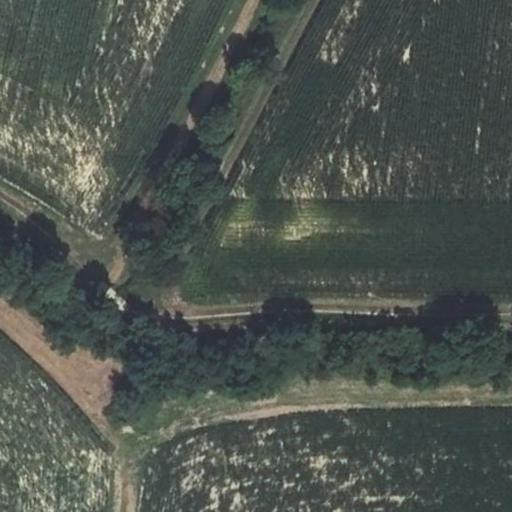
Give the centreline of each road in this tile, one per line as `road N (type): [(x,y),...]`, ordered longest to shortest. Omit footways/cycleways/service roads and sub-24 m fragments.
road 1 (track): [(127,306),(511,314)]
road 2 (track): [(140,310),(308,0)]
road 3 (track): [(95,277),(251,0)]
road 4 (track): [(0,195),(28,209),(107,290)]
